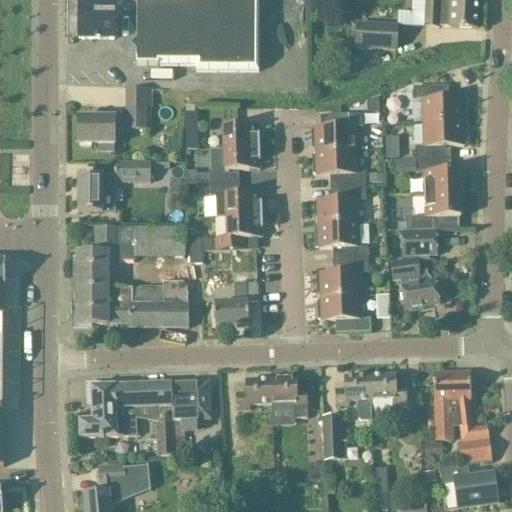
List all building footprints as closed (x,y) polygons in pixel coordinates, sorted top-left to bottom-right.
[(115,3),(100,3),(100,0),(78,0),(78,41),(114,41),(115,3)] [(137,1),(136,67),(196,68),(196,74),(258,75),(258,0),(196,0),(197,2),(137,1)] [(480,3),(442,0),(441,0),(425,0),(424,30),(440,31),(440,28),(478,30),(480,3)] [(395,53),(397,28),(356,25),(354,50),(395,53)] [(331,71),(323,74),(327,87),(335,85),(331,71)] [(423,125),(463,124),(463,113),(466,112),(466,102),(462,102),(462,99),(449,100),(449,88),(413,89),(414,102),(422,102),(423,125)] [(114,154),(114,133),(147,132),(147,109),(152,109),(152,91),(126,90),(125,119),(115,119),(115,120),(78,119),(78,147),(97,147),(97,153),(114,154)] [(315,130),(316,155),(356,153),(355,130),(363,130),(363,117),(348,117),(320,118),(320,130),(315,130)] [(415,149),(415,162),(451,161),(450,149),(464,149),(464,146),(467,145),(467,135),(463,134),(463,124),(423,125),(424,148),(415,149)] [(224,153),(260,151),(259,138),(258,129),(223,130),(224,153)] [(187,140),(187,152),(197,152),(197,140),(187,140)] [(385,149),(385,161),(395,160),(395,148),(385,149)] [(260,151),(224,153),(225,173),(210,174),(211,186),(239,185),(239,174),(260,173),(259,164),(260,164),(260,151)] [(356,153),(316,155),(317,179),(330,179),(330,190),(365,188),(365,176),(356,177),(356,153)] [(451,161),(415,162),(416,175),(424,174),(424,184),(423,184),(424,197),(460,196),(459,172),(451,173),(451,161)] [(150,186),(150,164),(115,165),(114,186),(150,186)] [(383,186),(383,177),(369,177),(369,186),(383,186)] [(80,216),(103,216),(103,178),(80,178),(80,216)] [(226,220),(262,219),(261,206),(261,197),(240,198),(239,185),(211,186),(211,200),(215,200),(215,220),(226,220)] [(317,203),(318,227),(358,226),(357,203),(366,202),(365,188),(330,190),(331,203),(317,203)] [(460,196),(424,197),(411,197),(412,219),(406,219),(406,225),(406,233),(436,232),(436,220),(460,219),(460,196)] [(262,219),(226,220),(227,241),(202,242),(203,254),(203,255),(242,254),(241,242),(262,241),(262,232),(262,219)] [(398,233),(406,233),(406,225),(398,225),(397,225),(397,233),(398,233)] [(358,226),(318,227),(319,252),(332,251),(333,262),(368,261),(367,249),(359,249),(358,226)] [(77,254),(76,326),(108,326),(129,326),(129,306),(129,292),(108,292),(109,262),(159,263),(159,231),(95,231),(95,255),(77,254)] [(439,307),(436,283),(431,283),(430,279),(427,277),(426,271),(418,272),(417,260),(437,258),(437,233),(400,234),(401,263),(390,265),(393,284),(400,283),(405,312),(439,307)] [(203,254),(202,242),(190,242),(191,267),(203,267),(203,255),(203,254)] [(368,261),(333,262),(333,275),(320,275),(321,300),(361,298),(360,275),(368,275),(368,261)] [(257,285),(248,286),(247,276),(235,276),(235,286),(236,305),(215,306),(216,329),(249,328),(248,305),(258,304),(257,285)] [(129,326),(129,330),(189,331),(187,290),(183,285),(163,285),(163,306),(129,306),(129,326)] [(380,321),(391,320),(389,296),(378,297),(380,321)] [(361,298),(321,300),(322,324),(335,324),(335,336),(370,334),(370,321),(361,322),(361,298)] [(460,468),(467,467),(483,465),(491,464),(486,429),(472,430),(472,428),(468,402),(470,402),(469,375),(433,377),(436,443),(453,442),(452,429),(459,429),(462,444),(457,444),(460,468)] [(370,378),(371,403),(393,402),(393,407),(406,406),(405,389),(396,390),(396,377),(370,378)] [(371,403),(370,378),(344,379),(344,392),(335,392),(336,409),(350,409),(349,404),(358,404),(358,421),(360,423),(371,423),(371,403)] [(296,381),(271,382),(272,407),(294,406),(294,411),(294,420),(308,420),(307,410),(306,393),(297,394),(296,381)] [(272,407),(271,382),(246,383),(246,396),(236,396),(237,413),(251,412),(250,408),(272,407)] [(92,422),(79,423),(80,442),(118,440),(137,439),(136,420),(137,420),(136,411),(171,410),(171,417),(155,418),(156,425),(157,459),(185,458),(185,440),(184,425),(211,423),(209,384),(172,386),(148,387),(145,383),(120,384),(117,388),(106,389),(102,384),(89,384),(88,385),(87,385),(87,386),(86,386),(86,387),(86,388),(86,407),(92,407),(92,422)] [(322,419),(323,464),(341,464),(340,418),(322,419)] [(442,458),(441,444),(425,445),(425,458),(442,458)] [(219,447),(208,447),(209,459),(220,458),(219,447)] [(86,511),(110,511),(110,509),(150,493),(148,469),(123,471),(123,467),(97,469),(99,487),(107,486),(107,495),(85,497),(86,511)] [(469,479),(467,467),(460,468),(439,471),(439,472),(441,486),(454,484),(458,511),(497,505),(493,476),(469,479)] [(373,471),(374,496),(387,496),(386,471),(373,471)] [(425,475),(426,485),(435,483),(433,473),(425,475)] [(264,489),(263,474),(248,475),(249,489),(264,489)] [(264,489),(264,490),(275,490),(275,474),(263,474),(264,489)] [(286,474),(275,474),(275,490),(287,490),(286,474)] [(324,486),(324,474),(307,475),(308,486),(324,486)] [(387,511),(387,496),(374,496),(374,511),(387,511)]
